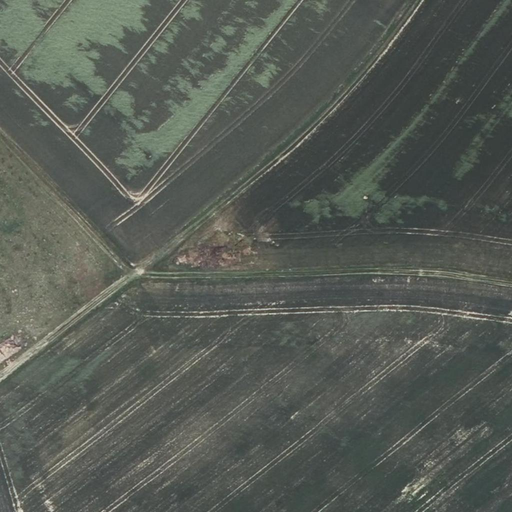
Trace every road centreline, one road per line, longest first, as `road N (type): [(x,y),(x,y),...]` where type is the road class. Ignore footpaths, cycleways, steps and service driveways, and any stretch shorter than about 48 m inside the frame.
road 1 (track): [(0,375),(141,274),(300,136),(384,56),(423,0)]
road 2 (track): [(141,274),(440,271),(511,285)]
